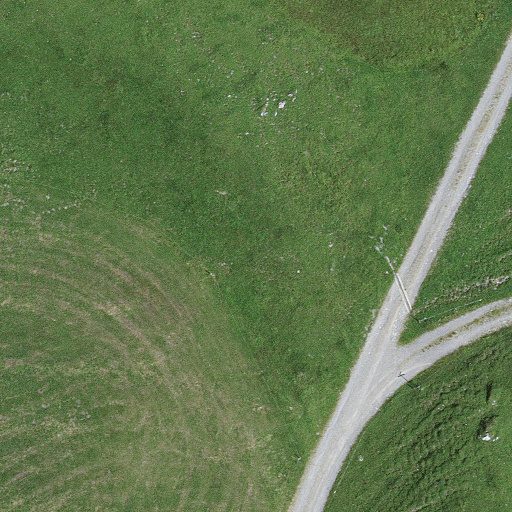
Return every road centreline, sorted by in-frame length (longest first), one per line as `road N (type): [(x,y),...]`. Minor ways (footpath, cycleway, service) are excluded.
road 1 (track): [(363,383),(511,67)]
road 2 (track): [(511,307),(466,318),(363,383),(310,511)]
